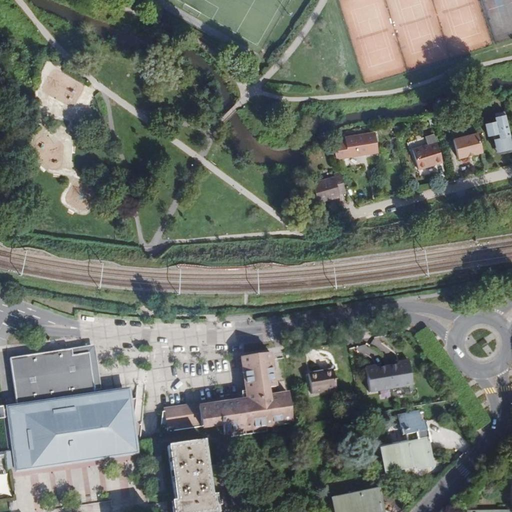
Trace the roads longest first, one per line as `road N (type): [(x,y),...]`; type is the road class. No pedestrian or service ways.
road 1 (secondary): [(0,305),(78,328),(152,336),(399,315),(439,320),(459,333)]
road 2 (track): [(511,57),(395,92),(290,99),(250,92)]
road 3 (residential): [(361,212),(511,172)]
road 4 (tertiary): [(420,511),(490,443),(501,427),(501,397)]
